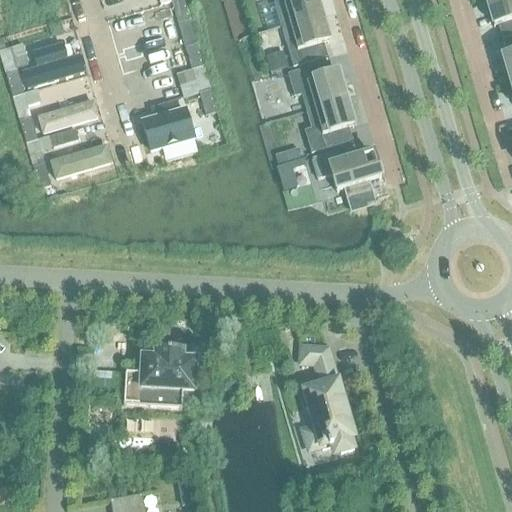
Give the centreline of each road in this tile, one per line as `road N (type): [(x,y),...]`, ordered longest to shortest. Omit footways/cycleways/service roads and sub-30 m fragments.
road 1 (residential): [(351,294),(70,281)]
road 2 (tertiary): [(389,0),(458,229)]
road 3 (tertiary): [(477,223),(411,0)]
road 4 (residential): [(70,281),(54,511)]
road 5 (residential): [(413,511),(351,294)]
road 6 (residential): [(397,187),(342,0)]
road 7 (residential): [(454,0),(509,185)]
road 8 (residential): [(126,160),(78,0)]
